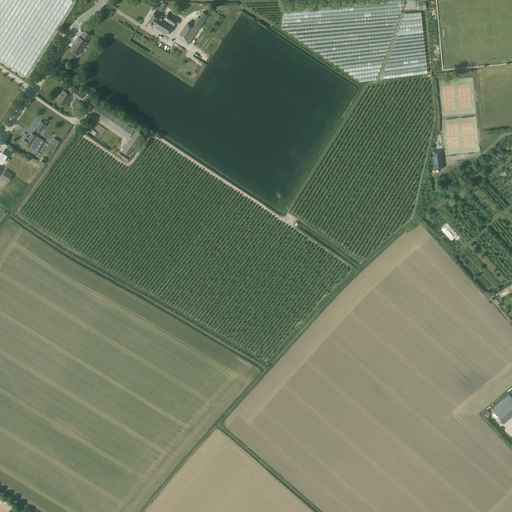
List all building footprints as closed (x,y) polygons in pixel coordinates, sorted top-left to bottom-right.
[(147,22),(152,25),(167,35),(178,18),(169,12),(166,17),(165,17),(164,17),(161,15),(160,15),(159,16),(158,15),(160,13),(155,10),(154,12),(147,22)] [(198,17),(194,22),(201,26),(208,15),(203,12),(199,18),(198,17)] [(382,22),(385,23),(385,22),(385,23),(386,23),(385,23),(386,27),(380,28),(381,35),(385,37),(386,51),(392,34),(397,36),(393,46),(388,49),(391,50),(390,53),(330,56),(330,61),(340,64),(340,66),(384,64),(385,73),(426,71),(427,71),(423,12),(402,13),(399,19),(399,15),(375,16),(377,20),(380,18),(380,26),(382,22)] [(178,38),(188,45),(198,30),(193,26),(194,26),(187,21),(179,35),(180,35),(178,38)] [(333,21),(282,22),(282,29),(289,29),(289,33),(295,33),(295,36),(299,36),(299,40),(304,40),(304,43),(309,43),(309,47),(314,47),(314,50),(334,50),(332,48),(336,48),(336,44),(332,44),(335,40),(333,40),(331,39),(331,34),(331,29),(332,28),(332,24),(334,24),(334,22),(333,21)] [(79,37),(71,49),(79,55),(82,50),(81,49),(86,42),(79,37)] [(60,96),(57,100),(65,105),(70,98),(71,98),(73,95),(80,100),(84,94),(71,86),(69,89),(72,91),(70,94),(63,90),(64,91),(60,96)] [(92,105),(96,100),(90,96),(86,102),(92,105)] [(97,104),(91,113),(129,139),(135,130),(97,104)] [(40,121),(36,128),(42,132),(46,125),(40,121)] [(143,135),(136,130),(130,139),(121,151),(128,156),(143,135)] [(22,142),(30,147),(37,137),(31,133),(28,138),(26,137),(22,142)] [(48,147),(54,151),(58,144),(52,141),(48,147)] [(441,150),(432,151),(434,169),(443,168),(441,150)] [(1,177),(8,182),(13,174),(6,170),(1,177)] [(443,228),(456,240),(460,235),(448,223),(443,228)] [(480,273),(462,254),(458,258),(476,277),(480,273)]
